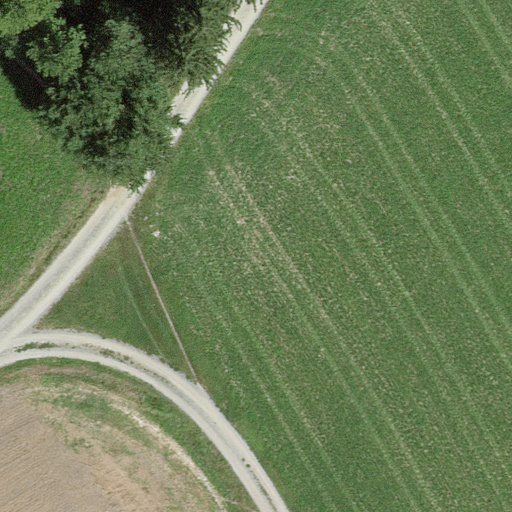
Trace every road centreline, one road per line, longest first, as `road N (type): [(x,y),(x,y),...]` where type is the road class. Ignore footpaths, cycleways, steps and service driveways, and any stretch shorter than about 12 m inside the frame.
road 1 (track): [(282,511),(153,297),(119,223)]
road 2 (track): [(247,0),(119,223)]
road 3 (track): [(119,223),(0,335)]
